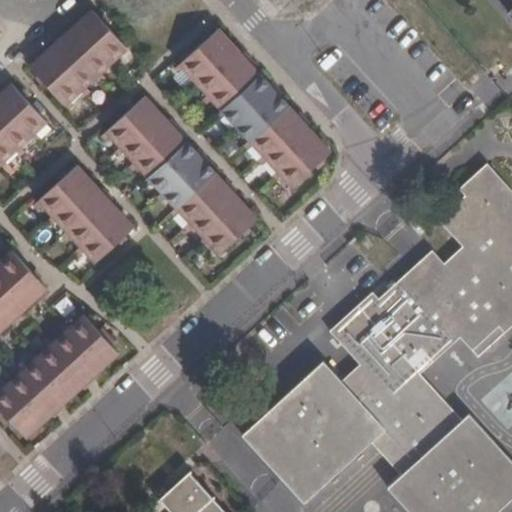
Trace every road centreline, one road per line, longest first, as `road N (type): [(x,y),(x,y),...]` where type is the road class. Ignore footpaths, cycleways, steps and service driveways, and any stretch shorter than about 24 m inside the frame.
road 1 (residential): [(7,511),(385,172)]
road 2 (residential): [(230,0),(385,172)]
